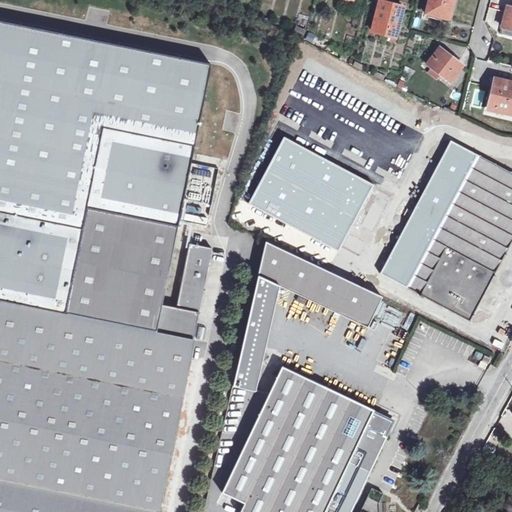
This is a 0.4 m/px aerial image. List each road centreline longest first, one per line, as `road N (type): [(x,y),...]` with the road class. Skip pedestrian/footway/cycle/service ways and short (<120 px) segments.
road 1 (unknown): [(180,511),(235,251),(254,252)]
road 2 (unclassified): [(511,368),(434,511)]
